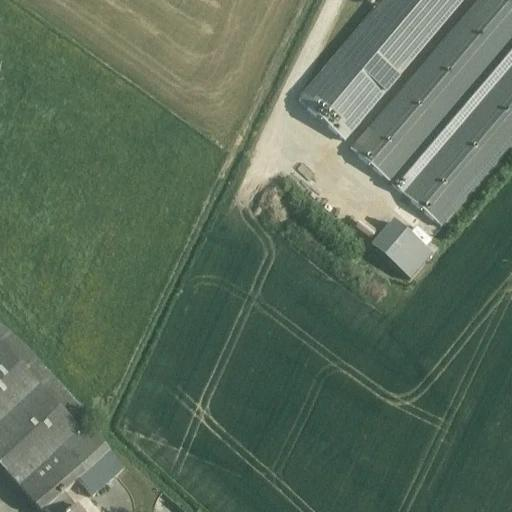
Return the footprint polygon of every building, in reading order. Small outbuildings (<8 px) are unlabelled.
[(439,229),(511,143),(511,0),(387,0),(299,105),(344,143),(464,0),(480,0),(350,152),(388,185),(497,57),(511,69),(403,198),(439,229)] [(410,283),(431,258),(393,226),(371,251),(410,283)] [(0,329),(0,473),(34,511),(44,511),(64,495),(78,483),(108,457),(86,431),(93,425),(28,354),(0,329)] [(123,474),(108,457),(78,483),(92,500),(123,474)] [(77,511),(64,495),(44,511),(77,511)]
